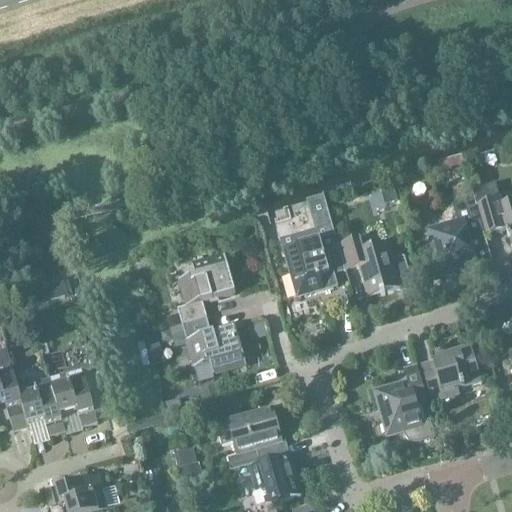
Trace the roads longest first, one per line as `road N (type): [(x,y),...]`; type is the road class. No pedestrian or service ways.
road 1 (residential): [(454,486),(438,481),(359,497),(316,377)]
road 2 (residential): [(316,377),(332,358),(403,328),(511,298)]
